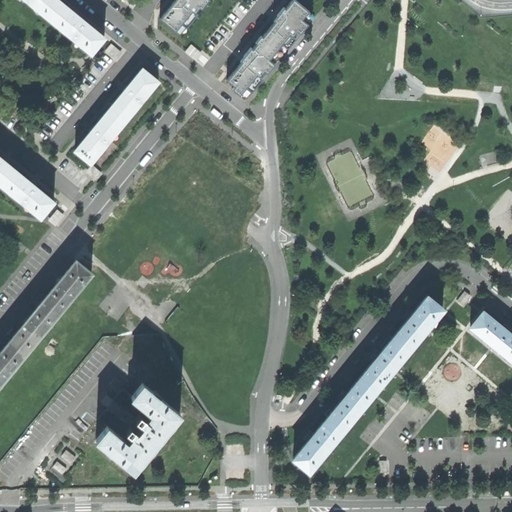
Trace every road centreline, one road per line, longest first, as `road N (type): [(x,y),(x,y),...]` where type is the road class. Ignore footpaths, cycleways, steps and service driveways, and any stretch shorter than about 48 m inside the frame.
road 1 (residential): [(511,308),(468,274),(424,272),(304,412),(283,421),(259,408)]
road 2 (tertiary): [(260,504),(26,511)]
road 3 (residential): [(200,87),(110,198),(84,217)]
road 4 (residential): [(142,42),(37,173)]
road 5 (residential): [(259,408),(284,297),(273,248)]
road 6 (residential): [(344,1),(279,84),(272,140)]
road 7 (residential): [(0,327),(84,217)]
